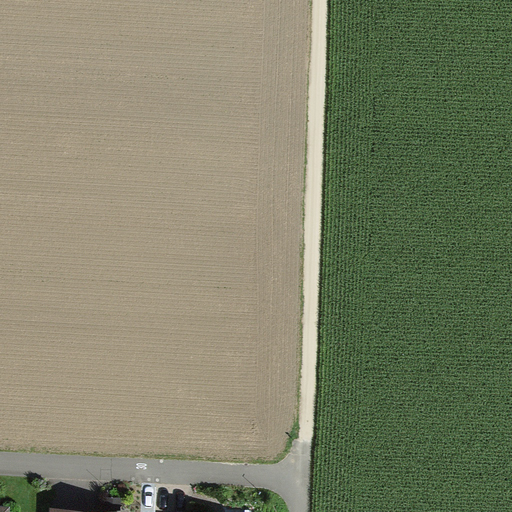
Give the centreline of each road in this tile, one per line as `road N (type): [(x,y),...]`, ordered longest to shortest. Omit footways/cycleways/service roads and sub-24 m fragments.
road 1 (track): [(295,480),(317,0)]
road 2 (residential): [(295,511),(295,480),(0,463)]
